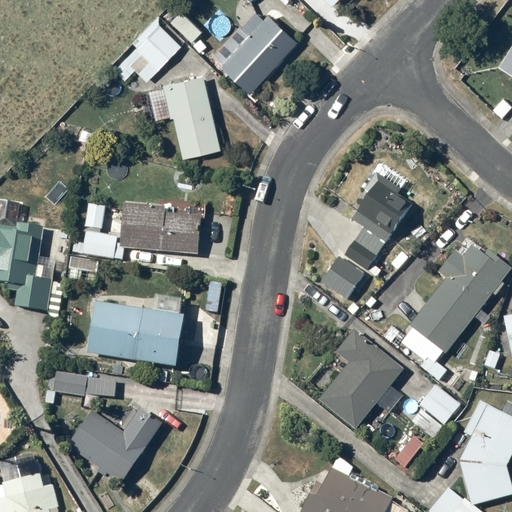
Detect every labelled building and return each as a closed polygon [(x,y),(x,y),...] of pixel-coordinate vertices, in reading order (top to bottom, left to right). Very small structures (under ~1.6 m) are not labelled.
[(253,91),(295,44),(299,39),(261,5),(240,28),(248,36),(232,53),(217,70),(247,97),(253,91)] [(232,53),(206,29),(203,32),(178,9),(165,23),(217,70),(232,53)] [(183,45),(156,20),(133,44),(136,47),(113,70),(125,81),(135,70),(147,82),(183,45)] [(511,46),(499,67),(511,75),(511,46)] [(220,150),(203,76),(148,88),(155,120),(174,116),(183,158),(220,150)] [(89,150),(70,146),(67,161),(86,164),(89,150)] [(371,266),(391,234),(412,203),(394,191),(403,178),(382,164),(353,209),(361,214),(352,229),(364,238),(354,254),(371,266)] [(106,206),(87,204),(85,227),(104,229),(106,206)] [(124,260),(125,249),(196,256),(201,216),(125,208),(122,236),(85,232),(83,245),(74,244),(73,254),(111,258),(124,260)] [(54,262),(38,260),(42,228),(20,225),(19,231),(0,228),(0,282),(18,285),(15,307),(63,313),(67,283),(52,281),(54,262)] [(511,269),(474,241),(462,257),(454,252),(439,271),(448,278),(410,327),(445,354),(511,269)] [(101,261),(70,257),(67,279),(81,281),(82,272),(99,273),(101,261)] [(363,274),(338,258),(320,284),(345,300),(363,274)] [(176,367),(184,315),(186,300),(152,295),(150,310),(96,302),(88,354),(176,367)] [(420,368),(430,354),(397,328),(387,342),(420,368)] [(403,371),(353,331),(325,366),(338,376),(319,400),(355,429),(376,403),(390,414),(403,397),(391,387),(403,371)] [(430,354),(420,368),(435,380),(446,367),(430,354)] [(115,380),(52,372),(50,394),(112,402),(115,380)] [(460,404),(436,385),(409,420),(434,439),(460,404)] [(163,423),(129,400),(121,410),(112,424),(93,411),(68,448),(121,484),(163,423)] [(507,467),(511,456),(511,408),(502,404),(499,411),(482,403),(467,434),(473,436),(460,463),(473,504),(511,495),(511,485),(507,470),(507,467)] [(59,511),(53,487),(50,473),(41,475),(35,451),(15,456),(20,479),(0,483),(0,511),(59,511)] [(355,467),(339,459),(333,470),(324,466),(302,511),(394,511),(386,508),(392,497),(350,478),(355,467)] [(480,511),(449,487),(428,511),(480,511)]
